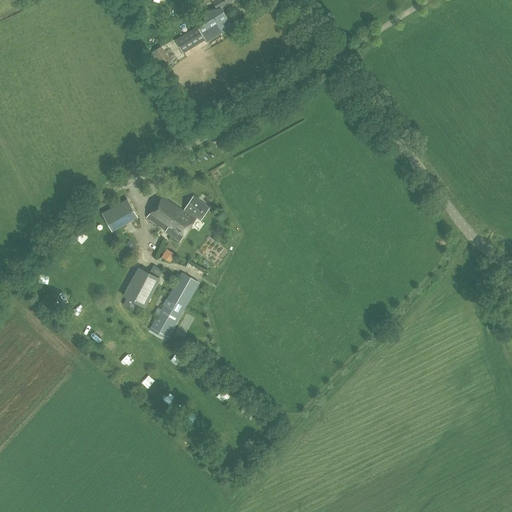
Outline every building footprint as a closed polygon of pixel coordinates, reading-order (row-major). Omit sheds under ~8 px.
[(134,16),(146,18),(148,11),(135,8),(134,16)] [(194,20),(198,26),(206,40),(208,42),(233,27),(224,12),(212,9),(194,20)] [(206,40),(198,26),(176,39),(184,53),(206,40)] [(151,53),(161,68),(172,61),(162,46),(151,53)] [(183,211),(164,197),(148,218),(179,241),(195,219),(199,222),(209,208),(193,197),(183,211)] [(128,200),(103,214),(111,230),(137,216),(128,200)] [(62,260),(68,253),(61,246),(55,253),(62,260)] [(162,257),(170,262),(175,255),(167,250),(162,257)] [(129,299),(135,302),(146,308),(162,278),(139,267),(124,296),(129,299)] [(34,273),(38,283),(45,280),(42,270),(34,273)] [(182,272),(161,310),(158,308),(154,316),(157,317),(150,330),(167,340),(170,335),(200,283),(182,272)] [(77,304),(69,311),(73,315),(81,308),(77,304)] [(124,352),(119,359),(126,365),(132,358),(124,352)] [(188,373),(196,380),(203,373),(195,366),(188,373)] [(149,386),(153,377),(145,374),(141,382),(149,386)] [(190,419),(193,414),(185,410),(183,415),(190,419)]
